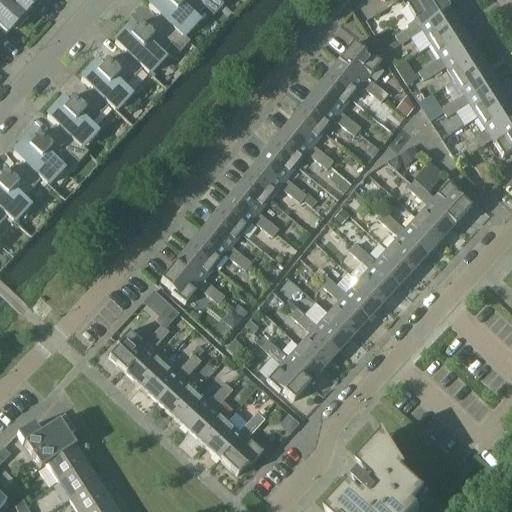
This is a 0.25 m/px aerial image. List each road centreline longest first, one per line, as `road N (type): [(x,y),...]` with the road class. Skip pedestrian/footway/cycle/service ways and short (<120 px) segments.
road 1 (residential): [(0,395),(147,238),(339,0)]
road 2 (residential): [(280,511),(317,472),(332,427),(511,232)]
road 3 (residential): [(0,112),(102,0)]
